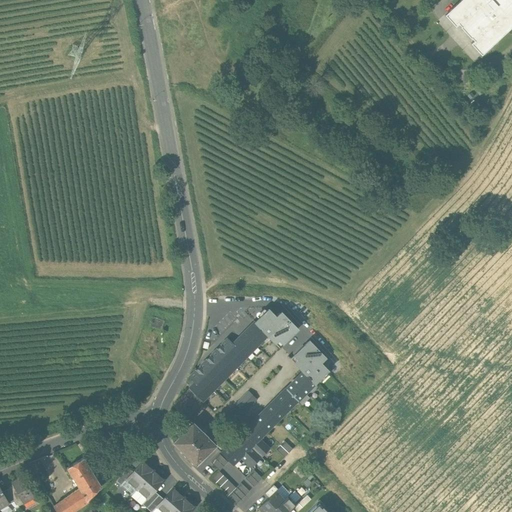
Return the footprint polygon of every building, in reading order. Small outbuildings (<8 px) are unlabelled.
[(511,0),(460,0),(444,15),(455,26),(458,23),(460,26),(470,38),(471,38),(473,40),(470,43),(480,54),(511,25),(511,0)] [(268,310),(256,322),(267,334),(267,335),(275,343),(279,338),(283,343),(297,329),(281,313),(276,318),(268,310)] [(151,317),(148,324),(159,328),(162,321),(151,317)] [(189,389),(201,401),(267,335),(267,334),(256,322),(255,322),(233,344),(227,339),(189,377),(195,383),(189,389)] [(325,358),(309,341),(295,355),(299,359),(295,363),(303,372),(304,372),(315,383),(327,371),(320,363),(325,358)] [(317,385),(315,383),(304,372),(303,372),(286,389),(297,401),(302,405),(309,398),(304,393),(307,390),(309,393),(312,392),(316,388),(317,385)] [(185,417),(201,401),(189,389),(173,405),(185,417)] [(286,389),(222,454),(233,465),(241,457),(251,468),(270,450),(259,439),(297,401),(286,389)] [(236,405),(244,413),(257,400),(248,392),(236,405)] [(193,423),(173,443),(182,452),(180,454),(185,459),(187,457),(196,465),(216,446),(193,423)] [(213,479),(238,504),(251,491),(244,484),(248,480),(220,453),(212,462),(221,470),(213,479)] [(29,464),(36,476),(46,471),(41,459),(29,464)] [(80,489),(88,501),(101,487),(83,459),(67,469),(80,489)] [(131,495),(132,495),(153,471),(142,462),(133,472),(126,480),(127,480),(122,486),(132,495),(131,495)] [(121,486),(122,486),(127,480),(126,480),(133,472),(128,468),(116,482),(121,486)] [(256,469),(246,478),(255,487),(265,478),(256,469)] [(132,495),(142,504),(148,498),(148,499),(154,491),(164,481),(153,471),(132,495),(132,496),(132,495)] [(11,482),(14,488),(20,499),(23,504),(34,498),(22,476),(11,482)] [(0,487),(0,508),(9,503),(3,492),(0,487)] [(14,488),(9,491),(14,500),(15,502),(20,499),(14,488)] [(8,489),(3,492),(9,503),(14,500),(9,491),(8,489)] [(80,489),(54,507),(56,511),(73,511),(89,502),(88,501),(80,489)] [(171,511),(184,499),(173,489),(163,500),(157,507),(153,511),(171,511)] [(142,505),(147,509),(159,496),(154,491),(148,499),(148,498),(142,504),(142,505)] [(285,501),(276,492),(258,509),(260,511),(273,511),(289,497),(288,497),(285,501)] [(289,497),(273,511),(290,511),(297,506),(295,504),(301,498),(295,492),(289,498),(289,497)] [(150,511),(153,511),(157,507),(163,500),(159,496),(147,509),(150,511)] [(191,511),(195,508),(184,499),(171,511),(191,511)]
